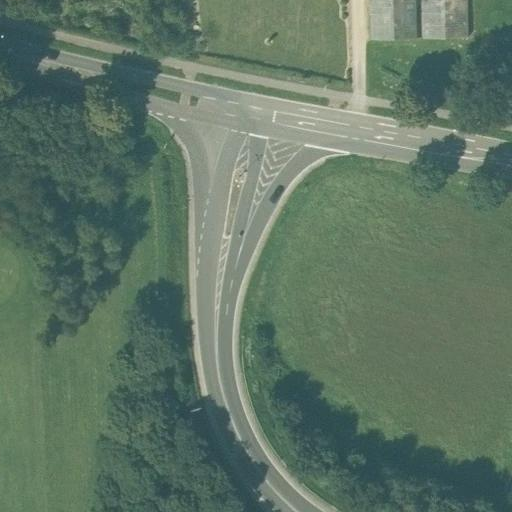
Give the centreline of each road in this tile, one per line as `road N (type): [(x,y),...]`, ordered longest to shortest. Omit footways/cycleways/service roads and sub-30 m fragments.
road 1 (primary): [(207,254),(210,380),(227,432),(285,511)]
road 2 (primary): [(309,511),(261,460),(236,412),(225,353),(230,299)]
road 3 (primary): [(98,77),(185,126),(201,168),(207,254)]
road 4 (primary): [(230,299),(251,238),(285,180),(339,124)]
road 5 (primary): [(230,299),(254,109)]
road 6 (secondary): [(511,158),(339,124)]
road 7 (secondary): [(254,109),(98,77)]
road 8 (primary): [(254,109),(233,146),(207,254)]
